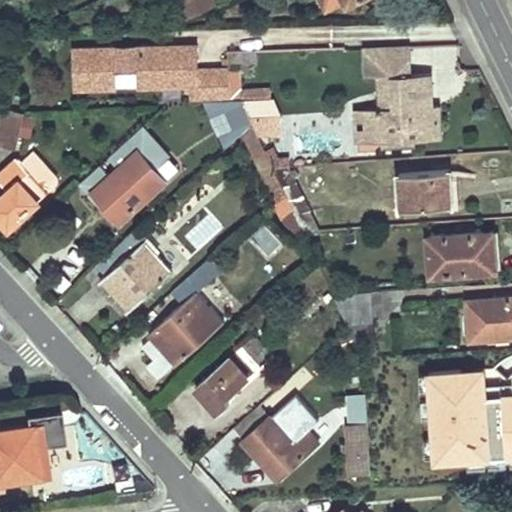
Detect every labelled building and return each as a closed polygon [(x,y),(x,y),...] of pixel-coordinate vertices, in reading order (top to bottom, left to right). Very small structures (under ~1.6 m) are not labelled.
[(219,4),(217,0),(169,0),(181,22),(219,4)] [(190,97),(226,96),(231,96),(230,65),(199,66),(198,41),(72,45),(73,91),(118,90),(117,70),(138,70),(138,88),(190,87),(190,97)] [(410,44),(365,47),(367,74),(378,73),(380,105),(366,106),(368,141),(441,136),(440,120),(439,102),(433,103),(431,74),(412,76),(410,60),(410,44)] [(259,134),(284,134),(283,114),(280,113),(272,94),(240,96),(253,121),(259,134)] [(226,96),(243,130),(253,121),(240,96),(231,96),(226,96)] [(4,106),(0,124),(0,141),(17,145),(18,138),(23,117),(24,110),(4,106)] [(368,141),(366,106),(354,107),(357,141),(368,141)] [(33,119),(23,117),(18,138),(28,140),(33,119)] [(243,130),(274,198),(285,188),(272,164),(259,134),(253,121),(243,130)] [(153,137),(142,124),(133,132),(145,145),(153,137)] [(92,188),(121,220),(167,179),(140,150),(145,145),(133,132),(109,155),(119,165),(110,173),(100,162),(80,180),(89,191),(92,188)] [(33,149),(21,160),(48,190),(57,181),(57,175),(33,149)] [(0,216),(0,217),(9,226),(48,190),(21,160),(17,157),(0,172),(0,179),(9,189),(0,197),(0,216)] [(321,227),(312,208),(290,163),(272,164),(285,188),(304,228),(321,227)] [(399,171),(403,206),(453,203),(452,187),(451,167),(399,171)] [(274,198),(295,238),(304,228),(285,188),(274,198)] [(101,279),(127,308),(172,268),(144,239),(149,235),(138,223),(98,261),(109,272),(101,279)] [(282,244),(260,223),(249,235),(271,256),(282,244)] [(428,233),(431,271),(497,267),(496,249),(494,229),(428,233)] [(164,347),(176,361),(222,319),(197,291),(223,268),(210,255),(174,288),(186,300),(152,332),(164,347)] [(348,321),(372,320),(370,289),(333,292),(348,321)] [(511,294),(467,298),(470,337),(511,335),(511,294)] [(208,398),(215,406),(274,352),(255,333),(197,385),(208,398)] [(436,453),(436,457),(468,455),(469,465),(486,464),(485,453),(489,453),(489,463),(506,461),(506,452),(511,451),(511,461),(511,380),(487,382),(485,365),(430,370),(430,372),(420,372),(421,389),(431,388),(432,398),(422,399),(423,415),(433,415),(435,436),(425,437),(426,454),(436,453)] [(373,421),(393,420),(388,372),(369,374),(373,421)] [(348,422),(352,471),(369,470),(365,421),(369,421),(366,391),(349,392),(351,422),(348,422)] [(243,438),(270,467),(279,459),(288,468),(319,440),(308,428),(293,440),(260,403),(235,424),(246,436),(243,438)] [(0,478),(40,474),(39,471),(44,470),(40,444),(66,441),(61,409),(27,414),(28,424),(0,428),(0,478)] [(288,468),(279,459),(270,467),(279,477),(288,468)] [(105,462),(63,469),(66,488),(108,481),(105,462)]
